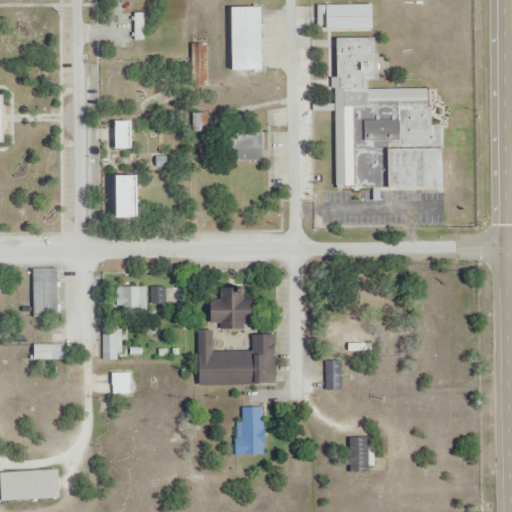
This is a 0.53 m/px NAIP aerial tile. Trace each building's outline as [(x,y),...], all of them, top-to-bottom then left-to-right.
[(374,4),(328,4),(328,28),(374,28),(374,4)] [(263,7),(233,7),(233,71),(263,71),(263,7)] [(146,39),(146,12),(136,12),(136,39),(146,39)] [(336,38),(339,189),(445,188),(444,124),(432,124),(432,88),(370,89),(370,80),(378,80),(378,37),(336,38)] [(118,149),(133,149),(133,121),(118,121),(118,149)] [(118,176),(118,217),(139,217),(139,176),(118,176)] [(35,317),(60,317),(60,268),(35,268),(35,317)] [(123,305),(123,318),(141,318),(141,311),(148,311),(148,285),(118,285),(118,305),(123,305)] [(152,302),(167,302),(167,285),(152,285),(152,302)] [(256,297),(246,297),(246,295),(213,295),(213,328),(247,328),(247,320),(256,320),(256,297)] [(105,329),(105,359),(122,359),(122,329),(105,329)] [(277,384),(277,333),(254,333),(254,350),(214,350),(214,330),(201,330),(201,384),(277,384)] [(67,343),(35,343),(35,359),(67,359),(67,343)] [(343,390),(343,358),(328,358),(328,390),(343,390)] [(114,393),(132,393),(132,372),(114,372),(114,393)] [(265,454),(265,406),(243,406),(243,420),(238,420),(238,454),(265,454)] [(351,472),(370,472),(370,436),(351,436),(351,472)] [(62,497),(60,469),(2,472),(3,500),(62,497)]
